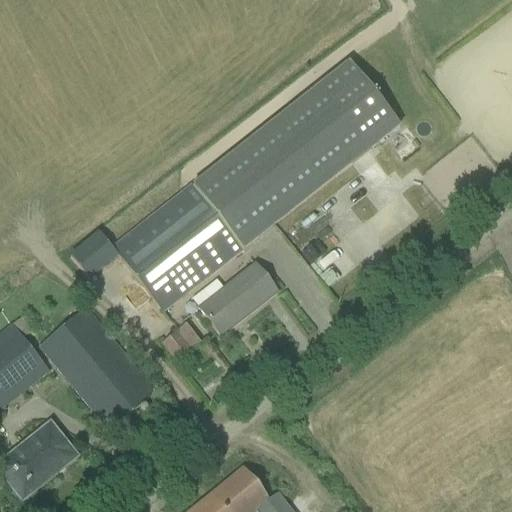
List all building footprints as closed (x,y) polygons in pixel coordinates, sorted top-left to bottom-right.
[(319,92),(373,152),(403,126),(349,66),(319,92)] [(334,294),(355,275),(332,249),(311,268),(334,294)] [(219,346),(277,301),(252,268),(194,313),(219,346)] [(30,327),(0,349),(0,426),(65,379),(104,432),(120,420),(130,412),(119,397),(126,392),(100,357),(104,353),(84,326),(49,353),(30,327)] [(187,371),(209,350),(192,332),(169,353),(187,371)] [(0,481),(23,511),(79,465),(49,428),(0,467),(0,481)] [(275,511),(243,473),(195,511),(275,511)]
